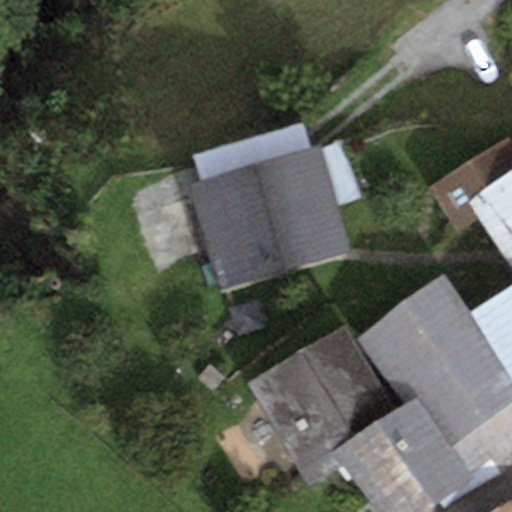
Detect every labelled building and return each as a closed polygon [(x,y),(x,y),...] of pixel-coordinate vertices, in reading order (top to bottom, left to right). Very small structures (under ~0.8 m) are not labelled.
[(201,181),(186,186),(217,292),(351,253),(337,207),(359,201),(343,145),(323,151),(321,145),(310,148),(303,124),(193,156),(201,181)] [(511,145),(509,140),(428,189),(455,233),(476,220),(511,279),(511,145)] [(511,386),(440,274),(358,338),(403,406),(415,398),(450,446),(511,403),(511,386)] [(511,287),(471,313),(511,378),(511,287)] [(345,330),(249,385),(310,486),(344,465),(333,450),(395,411),(345,330)] [(395,411),(333,450),(344,465),(378,511),(427,511),(439,503),(472,477),(450,446),(415,398),(403,406),(395,411)] [(511,463),(511,403),(450,446),(472,477),(439,503),(444,510),(511,463)]
